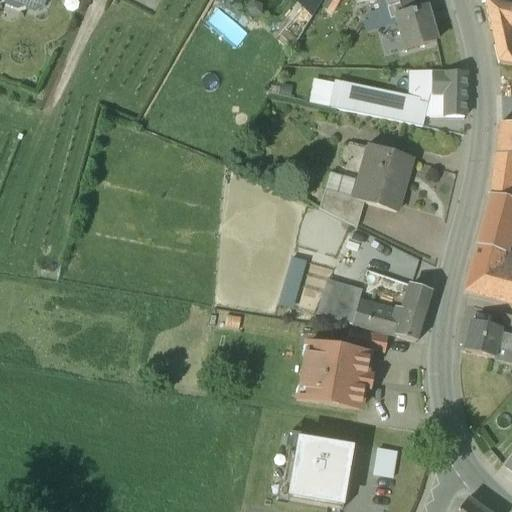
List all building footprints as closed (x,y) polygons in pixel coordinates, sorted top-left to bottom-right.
[(5,0),(33,10),(41,8),(43,0),(5,0)] [(349,0),(321,0),(317,7),(337,20),(349,0)] [(410,0),(379,0),(377,2),(377,3),(381,20),(395,17),(413,11),(410,0)] [(511,0),(479,0),(480,2),(484,3),(511,9),(511,0)] [(511,9),(484,3),(490,30),(506,33),(508,29),(511,29),(511,9)] [(413,11),(395,17),(404,46),(405,52),(435,44),(425,8),(413,11)] [(233,42),(241,30),(213,11),(205,23),(233,42)] [(364,23),(367,34),(377,31),(373,15),(367,17),(368,22),(364,23)] [(506,33),(490,30),(497,65),(511,68),(511,50),(510,50),(506,33)] [(430,96),(430,75),(413,75),(413,80),(406,80),(407,96),(430,96)] [(463,75),(430,75),(430,96),(443,96),(443,118),(463,118),(463,75)] [(462,137),(463,118),(443,118),(443,96),(430,96),(407,96),(323,79),(317,106),(393,122),(398,98),(425,104),(420,128),(462,137)] [(425,104),(398,98),(393,122),(420,128),(425,104)] [(511,126),(498,126),(494,157),(511,158),(511,126)] [(410,163),(364,150),(354,184),(350,200),(349,202),(363,206),(396,215),(410,163)] [(511,170),(511,158),(494,157),(488,197),(511,202),(511,190),(509,190),(511,170)] [(328,177),(324,193),(350,200),(354,184),(328,177)] [(356,230),(363,206),(349,202),(350,200),(324,193),(319,211),(356,230)] [(510,226),(511,219),(511,202),(488,197),(483,218),(510,226)] [(510,226),(483,218),(471,261),(499,269),(503,254),(510,226)] [(511,256),(503,254),(499,269),(511,272),(511,256)] [(289,310),(302,264),(291,260),(278,307),(289,310)] [(511,272),(499,269),(471,261),(463,292),(511,305),(511,272)] [(334,285),(324,319),(351,326),(356,307),(360,293),(334,285)] [(432,294),(410,288),(402,315),(393,317),(369,311),(364,330),(414,345),(432,294)] [(369,311),(356,307),(351,326),(364,330),(369,311)] [(511,318),(494,314),(490,329),(501,332),(510,334),(511,334),(511,318)] [(490,329),(470,324),(463,352),(493,360),(498,343),(501,332),(490,329)] [(342,346),(344,333),(318,331),(316,344),(342,346)] [(510,334),(501,332),(498,343),(507,345),(510,334)] [(384,340),(349,334),(346,348),(381,354),(384,340)] [(511,346),(507,345),(498,343),(493,360),(511,365),(511,346)] [(367,358),(304,348),(295,402),(357,412),(361,391),(364,391),(367,389),(368,382),(366,379),(363,379),(367,358)] [(340,511),(352,449),(298,440),(296,452),(288,451),(282,488),(290,490),(288,503),(340,511)] [(373,477),(392,480),(396,454),(377,451),(373,477)] [(479,511),(466,502),(458,511),(479,511)]
